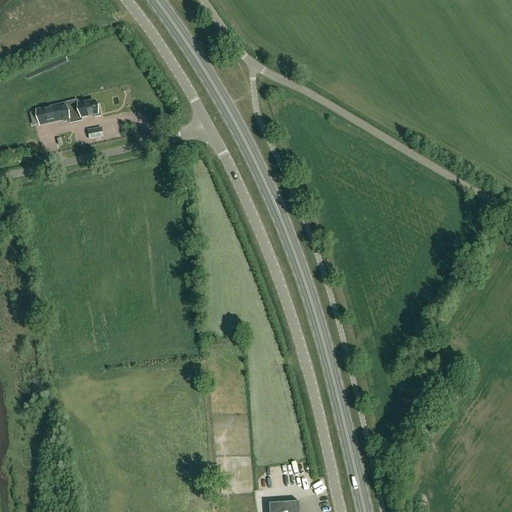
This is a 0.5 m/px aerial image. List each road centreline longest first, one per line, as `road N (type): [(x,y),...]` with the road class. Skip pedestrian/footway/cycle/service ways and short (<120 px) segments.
road 1 (primary): [(362,511),(323,346),(281,222),(237,128),(155,0)]
road 2 (unclassified): [(207,129),(264,248),(339,511)]
road 3 (residential): [(511,217),(253,65)]
road 4 (unclassified): [(0,176),(207,129)]
road 5 (unclassified): [(125,0),(207,129)]
